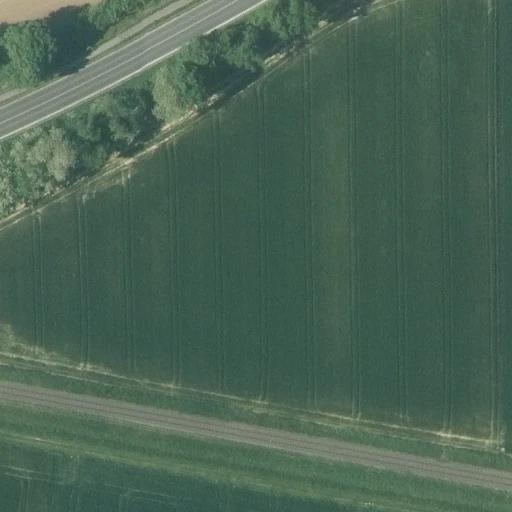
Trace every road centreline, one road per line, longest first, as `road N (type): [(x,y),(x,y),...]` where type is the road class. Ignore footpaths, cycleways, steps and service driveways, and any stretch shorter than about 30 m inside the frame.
road 1 (track): [(347,0),(209,96),(0,208)]
road 2 (track): [(0,440),(392,511)]
road 3 (secondary): [(0,123),(240,0)]
